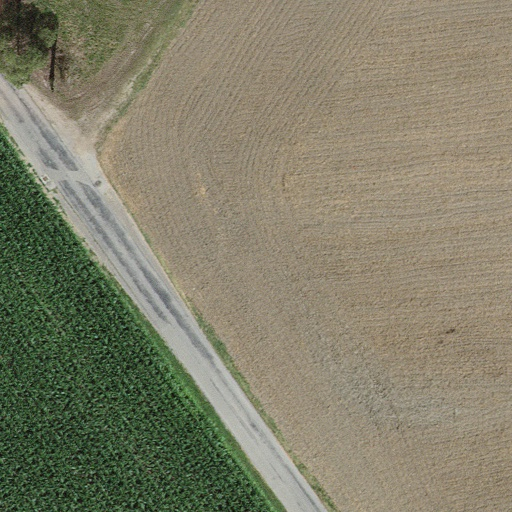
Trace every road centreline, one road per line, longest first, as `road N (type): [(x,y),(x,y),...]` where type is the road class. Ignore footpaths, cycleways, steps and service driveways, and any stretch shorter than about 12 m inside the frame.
road 1 (unclassified): [(306,511),(0,89)]
road 2 (track): [(165,0),(53,164)]
